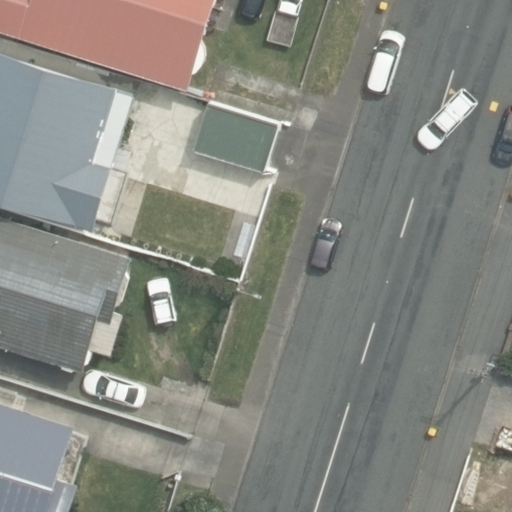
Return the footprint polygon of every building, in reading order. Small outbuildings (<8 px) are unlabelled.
[(220,0),(0,0),(0,23),(196,82),(220,0)] [(0,196),(94,226),(97,218),(113,223),(128,171),(114,166),(139,89),(0,46),(0,196)] [(199,148),(270,170),(284,122),(214,101),(199,148)] [(0,341),(85,368),(87,361),(92,359),(95,354),(96,349),(94,345),(115,352),(126,311),(116,308),(125,299),(132,276),(129,267),(133,253),(0,211),(0,341)] [(0,511),(71,511),(81,481),(60,474),(76,423),(0,398),(0,511)]
